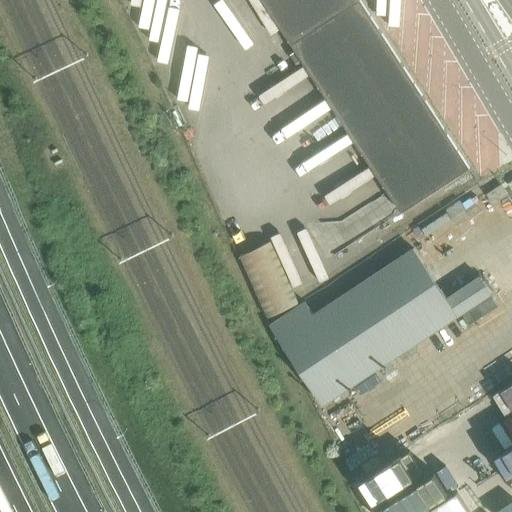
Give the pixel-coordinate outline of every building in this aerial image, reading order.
[(470,167),(360,0),(263,0),(402,211),(470,167)] [(494,205),(508,195),(501,184),(487,194),(494,205)] [(272,241),(242,254),(269,315),(299,302),(272,241)] [(305,300),(271,324),(323,404),(464,312),(471,322),(499,305),(480,276),(447,298),(414,248),(315,314),(305,300)] [(511,444),(502,450),(511,467),(511,444)] [(471,511),(459,493),(429,511),(471,511)]
